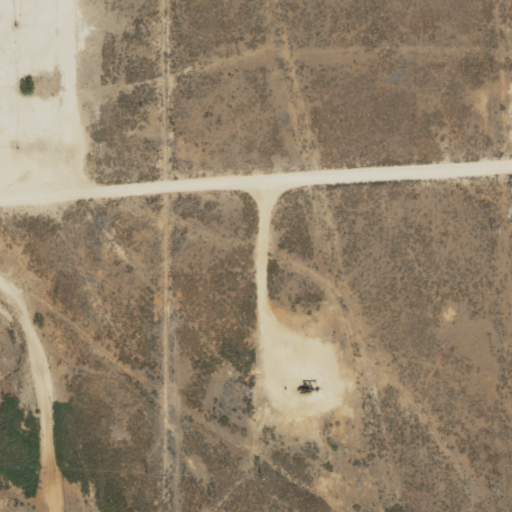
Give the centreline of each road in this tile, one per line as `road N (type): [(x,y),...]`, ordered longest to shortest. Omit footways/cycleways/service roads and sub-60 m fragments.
road 1 (track): [(511,160),(0,198)]
road 2 (track): [(42,511),(35,196)]
